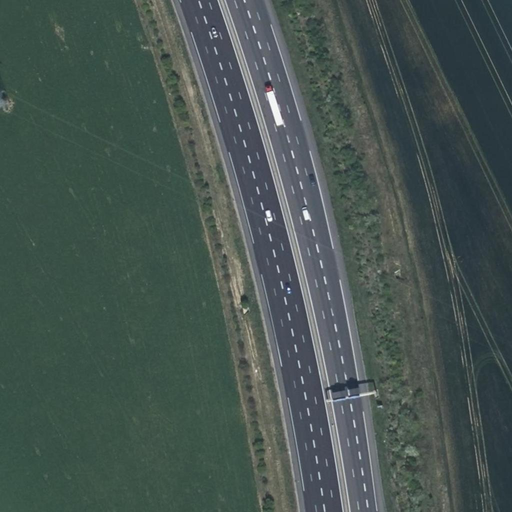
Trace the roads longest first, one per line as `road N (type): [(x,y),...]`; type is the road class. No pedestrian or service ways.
road 1 (motorway): [(202,0),(288,296),(328,511)]
road 2 (motorway): [(366,511),(306,205),(246,0)]
